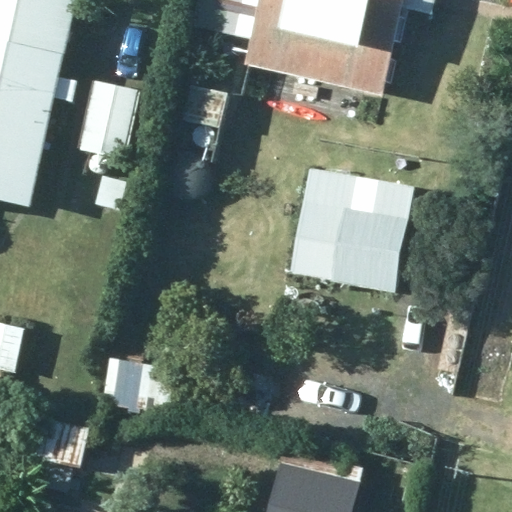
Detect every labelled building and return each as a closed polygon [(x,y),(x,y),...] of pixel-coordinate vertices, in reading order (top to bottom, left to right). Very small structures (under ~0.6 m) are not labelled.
[(0,0),(0,199),(42,208),(83,0),(0,0)] [(441,0),(203,0),(197,27),(258,42),(252,66),(391,97),(411,10),(438,16),(441,0)] [(102,82),(86,149),(130,161),(146,91),(102,82)] [(229,101),(193,90),(187,131),(222,136),(229,101)] [(417,192),(309,173),(294,284),(402,300),(417,192)] [(107,174),(101,204),(125,209),(132,179),(107,174)] [(0,369),(21,374),(30,330),(0,323),(0,369)] [(390,369),(288,348),(272,436),(371,457),(390,369)] [(17,511),(18,511),(76,511),(79,500),(111,508),(128,437),(48,418),(38,459),(31,456),(17,511)] [(276,511),(361,511),(370,481),(289,462),(276,511)]
